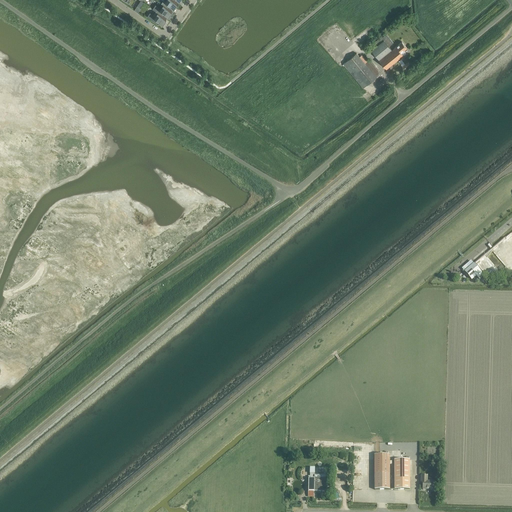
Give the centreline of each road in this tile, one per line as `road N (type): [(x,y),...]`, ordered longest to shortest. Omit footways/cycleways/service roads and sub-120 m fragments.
road 1 (unclassified): [(507,170),(95,511)]
road 2 (unclassified): [(0,409),(134,296),(291,191)]
road 3 (unclassified): [(0,0),(291,191)]
road 4 (unclassified): [(291,191),(511,7)]
